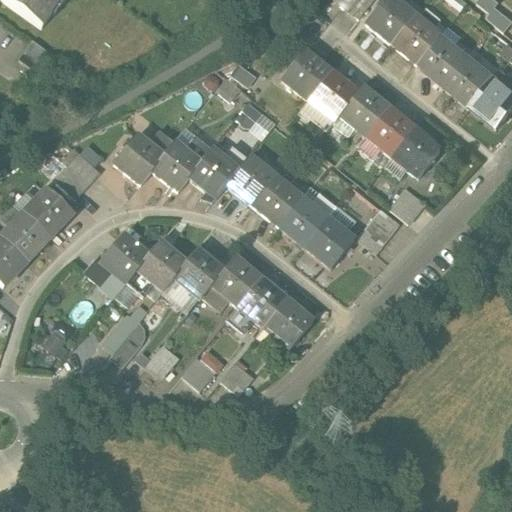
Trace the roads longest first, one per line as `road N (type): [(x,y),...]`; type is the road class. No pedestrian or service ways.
road 1 (residential): [(356,330),(249,243),(182,217),(150,214),(89,236),(39,287),(0,398)]
road 2 (residential): [(28,397),(265,415),(356,330)]
road 3 (residential): [(356,330),(501,171)]
road 4 (residential): [(501,171),(337,45)]
road 5 (track): [(265,415),(303,467),(369,511)]
